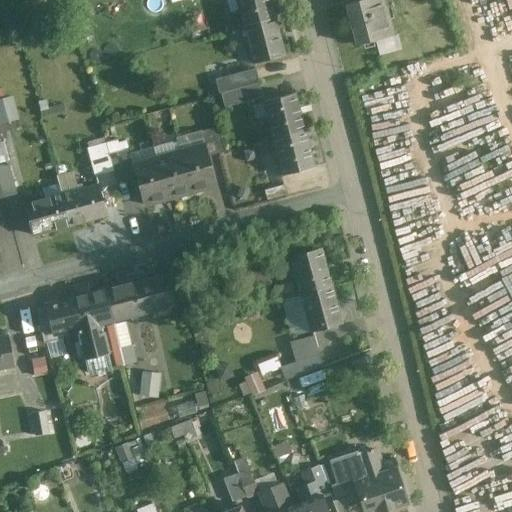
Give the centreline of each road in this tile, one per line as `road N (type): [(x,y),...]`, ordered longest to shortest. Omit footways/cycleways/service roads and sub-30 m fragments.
road 1 (residential): [(0,289),(351,190)]
road 2 (residential): [(351,190),(431,511)]
road 3 (residential): [(302,0),(351,190)]
